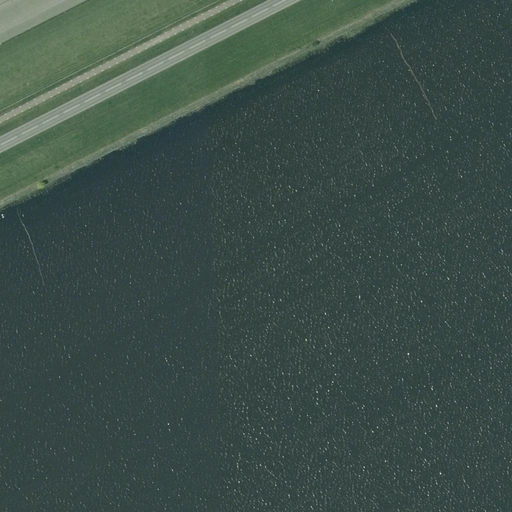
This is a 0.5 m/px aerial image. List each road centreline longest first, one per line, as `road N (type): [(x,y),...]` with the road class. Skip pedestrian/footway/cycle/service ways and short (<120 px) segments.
road 1 (trunk): [(283,0),(0,144)]
road 2 (unclassified): [(0,119),(231,0)]
